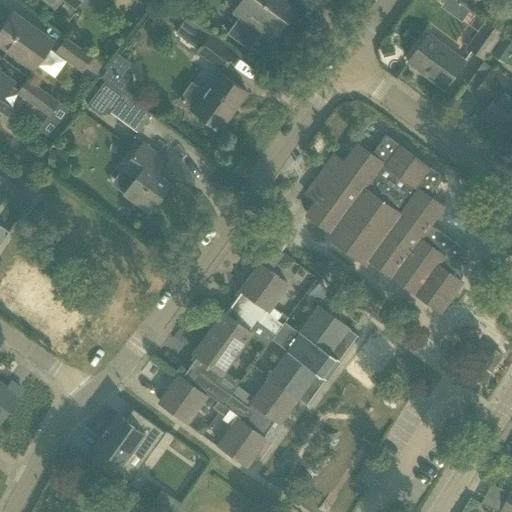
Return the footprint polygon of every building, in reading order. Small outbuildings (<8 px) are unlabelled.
[(229,32),(250,47),(260,33),(271,41),(289,22),(287,20),(302,4),(296,0),(240,0),(232,12),(240,18),(229,32)] [(462,0),(461,2),(471,10),(478,0),(462,0)] [(0,44),(11,52),(34,69),(53,43),(31,27),(12,14),(0,30),(0,44)] [(472,41),(466,49),(471,52),(482,60),(501,34),(485,23),(472,41)] [(197,51),(222,70),(234,54),(209,35),(197,51)] [(428,35),(408,62),(408,63),(410,61),(426,73),(425,75),(444,89),(456,73),(464,61),(453,53),(444,47),(428,35)] [(85,67),(100,78),(107,68),(92,57),(66,38),(57,51),(83,70),(85,67)] [(389,48),(381,50),(383,58),(391,56),(389,48)] [(118,54),(101,78),(123,93),(125,95),(134,83),(131,63),(118,54)] [(486,78),(474,94),(490,105),(484,113),(499,125),(511,133),(511,85),(508,83),(511,79),(494,67),(486,78)] [(0,120),(4,124),(14,110),(1,100),(13,83),(0,73),(0,120)] [(203,119),(219,131),(247,93),(231,80),(219,73),(192,111),(203,119)] [(38,130),(52,141),(73,112),(28,79),(17,94),(48,116),(38,130)] [(110,111),(139,133),(152,115),(125,95),(123,93),(110,111)] [(369,259),(442,312),(463,283),(459,280),(461,276),(460,266),(455,263),(464,250),(430,225),(443,207),(429,197),(443,178),(444,178),(445,177),(385,134),(384,135),(385,136),(371,155),(357,145),(344,162),(334,155),(306,194),(316,201),(307,214),(330,231),(327,236),(366,264),(369,259)] [(123,194),(149,213),(170,184),(158,175),(168,161),(142,142),(121,169),(134,179),(123,194)] [(71,152),(49,152),(49,168),(71,168),(71,152)] [(2,176),(0,179),(0,195),(5,199),(15,185),(2,176)] [(0,243),(8,232),(0,225),(0,243)] [(284,253),(276,264),(283,269),(289,268),(294,262),(284,253)] [(241,291),(225,314),(267,345),(272,340),(275,335),(282,325),(287,317),(282,313),(277,321),(269,314),(289,287),(290,285),(261,264),(241,291)] [(288,352),(270,378),(297,398),(308,405),(308,404),(307,403),(325,379),(326,380),(326,379),(325,378),(335,364),(333,364),(335,358),(339,361),(340,360),(339,360),(356,336),(357,336),(358,335),(317,306),(316,307),(319,309),(301,333),(299,331),(298,332),(301,335),(299,337),(282,325),(275,335),(272,340),(288,352)] [(197,357),(190,366),(214,384),(215,383),(235,353),(250,333),(225,314),(223,313),(208,334),(193,354),(197,357)] [(487,346),(476,362),(490,373),(502,356),(487,346)] [(215,383),(214,384),(190,366),(181,378),(179,376),(160,403),(186,423),(198,406),(207,394),(219,402),(214,408),(219,412),(227,400),(231,394),(215,383)] [(231,394),(227,400),(269,430),(275,421),(279,423),(297,398),(270,378),(249,407),(231,394)] [(0,422),(23,391),(11,382),(6,389),(0,384),(0,422)] [(227,400),(219,412),(225,416),(229,409),(232,411),(242,418),(221,448),(246,466),(266,439),(263,437),(269,430),(227,400)] [(91,459),(89,461),(114,476),(116,474),(118,471),(131,453),(144,462),(165,433),(133,409),(126,419),(125,419),(125,420),(118,415),(100,439),(96,445),(99,448),(91,459)] [(58,471),(51,485),(64,492),(72,477),(58,471)] [(116,474),(114,476),(128,485),(131,480),(118,471),(116,474)] [(499,507),(506,488),(491,483),(485,503),(499,507)] [(161,488),(154,499),(170,510),(177,499),(161,488)] [(502,509),(500,511),(511,511),(511,493),(509,492),(502,509)]
